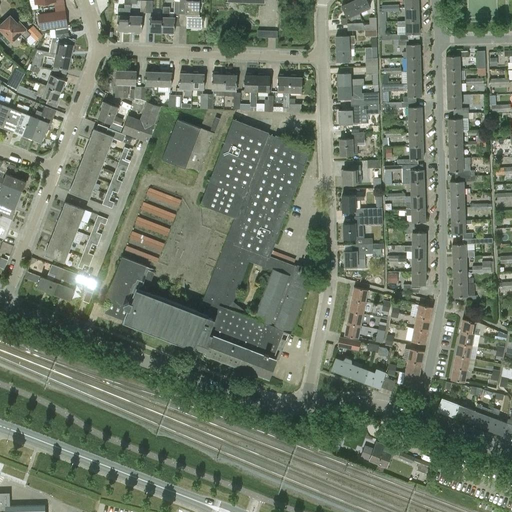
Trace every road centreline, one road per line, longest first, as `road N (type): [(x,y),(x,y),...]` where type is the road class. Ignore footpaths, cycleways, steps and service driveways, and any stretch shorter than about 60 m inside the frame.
road 1 (residential): [(417,419),(443,296),(436,40)]
road 2 (residential): [(305,408),(331,276),(323,55)]
road 3 (residential): [(305,408),(250,400),(1,307)]
road 4 (tertiary): [(0,425),(224,511)]
road 5 (residential): [(323,55),(98,50)]
road 6 (residential): [(1,307),(56,168)]
road 7 (residential): [(56,168),(98,50)]
